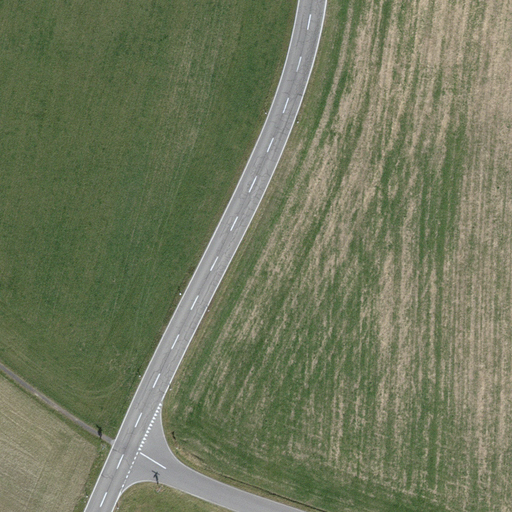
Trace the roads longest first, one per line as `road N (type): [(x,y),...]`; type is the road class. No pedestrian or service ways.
road 1 (tertiary): [(314,0),(275,133),(126,450)]
road 2 (tertiary): [(126,450),(271,511)]
